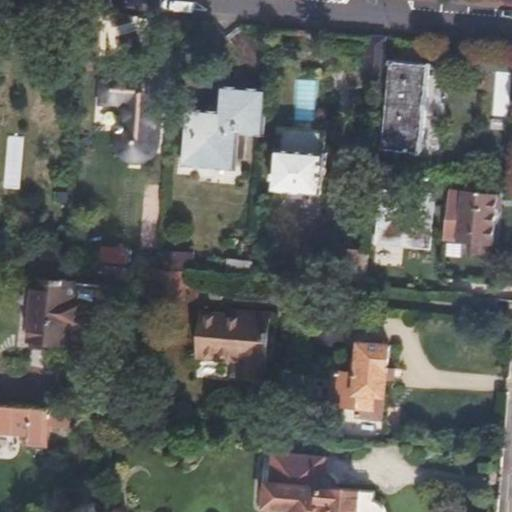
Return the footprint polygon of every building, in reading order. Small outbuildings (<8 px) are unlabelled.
[(384,35),(368,34),(363,80),(380,82),(384,35)] [(399,60),(392,148),(428,151),(437,63),(399,60)] [(109,72),(107,99),(132,101),(130,125),(127,128),(124,132),(123,137),(123,141),(123,146),(125,150),(128,153),(132,156),(136,157),(140,158),(145,158),(149,156),(153,154),(156,151),(158,147),(166,78),(109,72)] [(241,129),(264,129),(267,91),(231,88),(228,113),(195,110),(190,164),(238,168),(241,129)] [(506,121),(491,120),(490,128),(505,130),(506,121)] [(285,145),(331,147),(332,131),(286,129),(285,145)] [(288,147),(285,184),(327,187),(330,151),(288,147)] [(469,207),(453,206),(452,226),(481,229),(480,242),(497,244),(498,230),(501,230),(506,183),(492,182),(492,177),(484,177),(484,182),(471,180),(469,207)] [(399,194),(378,192),(376,213),(384,213),(382,238),(432,243),(435,197),(418,195),(418,190),(399,188),(399,194)] [(38,237),(36,254),(54,256),(55,240),(38,237)] [(96,242),(94,256),(121,258),(122,245),(96,242)] [(338,242),(335,262),(351,264),(354,244),(338,242)] [(152,265),(151,265),(149,288),(181,291),(184,268),(152,265)] [(362,267),(361,284),(394,287),(395,271),(362,267)] [(31,274),(26,335),(66,339),(68,318),(77,320),(78,298),(71,297),(72,279),(31,274)] [(194,333),(197,308),(191,308),(188,332),(194,333)] [(268,315),(197,308),(194,333),(193,354),(238,358),(236,375),(262,378),(268,315)] [(336,371),(334,408),(379,410),(379,404),(388,404),(389,341),(361,340),(360,355),(356,355),(355,372),(336,371)] [(0,426),(26,429),(25,438),(44,439),(45,422),(62,424),(64,408),(0,401),(0,426)] [(266,466),(264,480),(268,480),(266,504),(273,504),(272,511),(381,511),(382,510),(382,507),(381,504),(379,501),(376,499),(377,488),(338,485),(338,479),(331,472),(327,471),(328,454),(276,450),(275,466),(266,466)]
